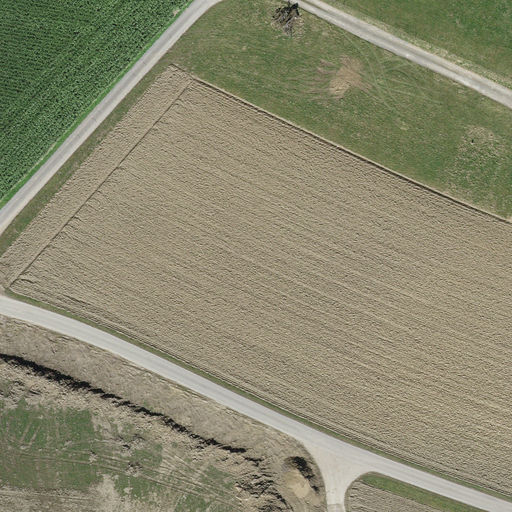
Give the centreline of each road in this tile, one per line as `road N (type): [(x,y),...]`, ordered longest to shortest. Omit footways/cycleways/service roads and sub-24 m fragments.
road 1 (track): [(0,297),(61,312),(333,444),(511,504)]
road 2 (track): [(0,221),(208,0)]
road 3 (track): [(311,0),(511,94)]
